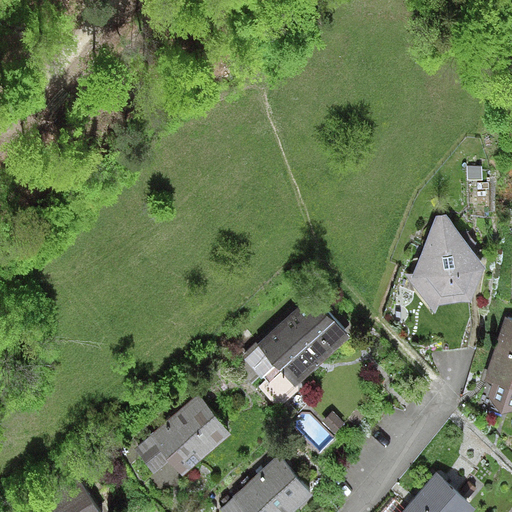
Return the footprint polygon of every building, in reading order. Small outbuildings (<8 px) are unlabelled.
[(477,263),(443,214),(413,274),(434,300),(467,294),(477,263)] [(311,298),(240,360),(273,398),(344,335),(311,298)] [(511,320),(507,319),(483,394),(511,403),(511,320)] [(199,397),(140,442),(167,478),(226,432),(199,397)] [(277,456),(238,492),(255,511),(280,511),(306,489),(277,456)] [(436,477),(405,511),(466,511),(471,507),(436,477)] [(97,511),(75,478),(23,511),(97,511)]
